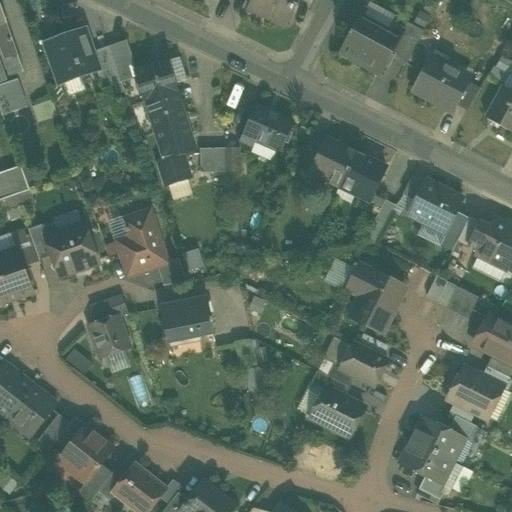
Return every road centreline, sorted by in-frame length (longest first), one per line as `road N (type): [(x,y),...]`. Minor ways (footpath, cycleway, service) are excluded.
road 1 (residential): [(369,503),(138,439),(27,350),(93,295)]
road 2 (residential): [(511,190),(291,80)]
road 3 (residential): [(291,80),(110,0)]
road 4 (residential): [(369,503),(388,426),(433,336)]
